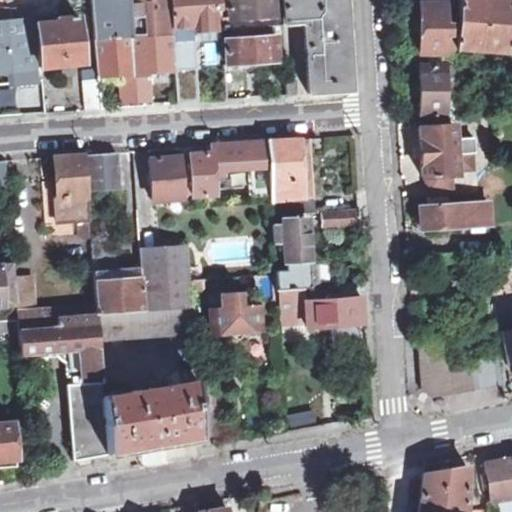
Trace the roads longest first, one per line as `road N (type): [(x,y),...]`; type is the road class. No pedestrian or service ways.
road 1 (residential): [(2,511),(399,440)]
road 2 (residential): [(375,112),(0,142)]
road 3 (residential): [(375,112),(399,440)]
